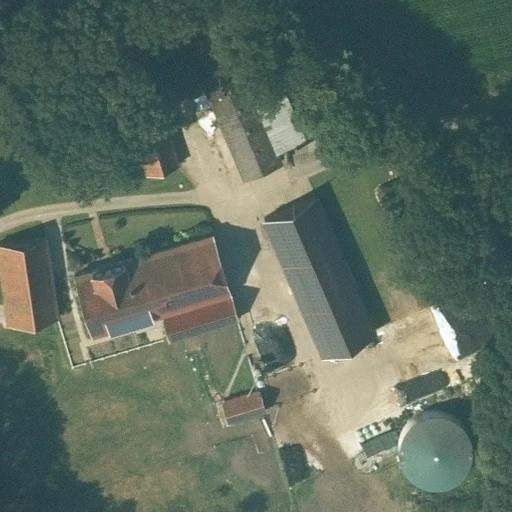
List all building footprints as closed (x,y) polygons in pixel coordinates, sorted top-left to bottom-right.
[(234,56),(209,0),(165,0),(242,177),(279,162),(275,151),(302,140),(266,57),(252,62),(247,51),(234,56)] [(153,84),(121,93),(145,173),(176,164),(153,84)] [(313,196),(262,218),(321,353),(372,330),(313,196)] [(211,233),(142,254),(161,319),(167,338),(236,318),(211,233)] [(44,236),(0,243),(0,275),(7,322),(56,315),(44,236)] [(142,254),(72,275),(90,332),(132,320),(134,327),(161,319),(142,254)] [(499,324),(485,289),(446,304),(466,352),(489,342),(484,330),(499,324)] [(258,390),(219,401),(225,420),(263,409),(258,390)] [(462,421),(446,409),(426,407),(408,415),(396,431),(393,450),(401,469),(417,481),(437,483),(455,475),(467,459),(470,439),(462,421)]
